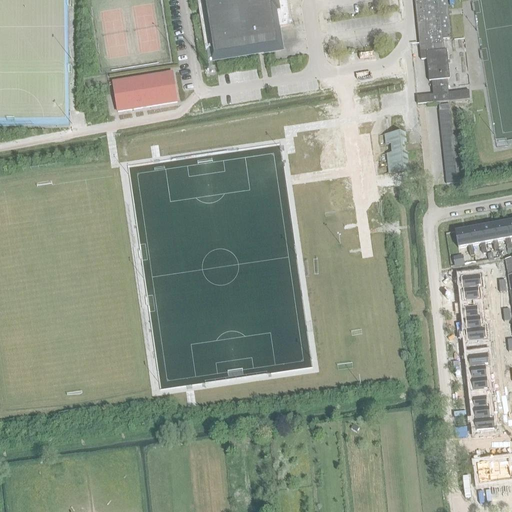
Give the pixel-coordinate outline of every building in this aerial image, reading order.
[(196,0),(205,51),(213,50),(214,60),(274,51),(270,29),(290,26),(289,23),(292,23),(287,0),(196,0)] [(177,103),(172,73),(112,83),(117,112),(177,103)] [(406,172),(402,134),(386,135),(387,145),(391,145),(392,154),(388,155),(390,174),(406,172)] [(311,192),(305,192),(311,235),(314,250),(315,257),(317,275),(319,274),(323,274),(354,269),(352,259),(351,252),(350,245),(348,228),(348,227),(345,207),(343,194),(342,187),(327,189),(326,189),(315,191),(311,192)] [(508,240),(505,223),(492,226),(496,242),(497,242),(505,241),(506,249),(511,249),(509,240),(508,240)] [(496,242),(492,226),(480,228),(483,245),(484,244),(492,243),(494,252),(498,251),(497,242),(496,242)] [(483,245),(480,228),(467,230),(470,247),(472,247),(480,245),(481,254),(486,253),(484,244),(483,245)] [(473,255),(472,247),(470,247),(467,230),(455,233),(458,249),(467,247),(469,256),(473,255)] [(464,265),(462,256),(453,257),(454,267),(464,265)] [(480,278),(461,280),(462,292),(463,292),(478,290),(482,290),(480,278)] [(478,290),(463,292),(464,303),(478,302),(479,301),(478,290)] [(465,310),(464,310),(465,320),(479,319),(478,310),(479,310),(478,302),(464,303),(465,310)] [(479,319),(465,320),(466,332),(465,332),(485,330),(485,329),(482,330),(481,319),(479,319)] [(485,330),(465,332),(465,334),(467,344),(486,342),(485,330)] [(488,356),(468,358),(469,370),(470,370),(486,368),(489,368),(488,356)] [(486,368),(470,370),(471,382),(487,380),(486,368)] [(487,380),(471,382),(473,393),(487,392),(488,391),(487,380)] [(473,400),(474,410),(487,409),(486,400),(488,400),(487,392),(473,393),(473,400)] [(487,409),(474,410),(475,421),(474,422),(494,420),(494,419),(490,420),(489,409),(487,409)] [(494,420),(474,422),(475,434),(495,432),(494,420)] [(356,433),(359,429),(354,425),(351,430),(356,433)] [(508,462),(498,463),(500,483),(510,481),(508,467),(508,462)] [(498,463),(488,464),(488,465),(491,485),(491,484),(500,483),(498,463)] [(488,465),(476,466),(479,486),(491,485),(488,465)]
